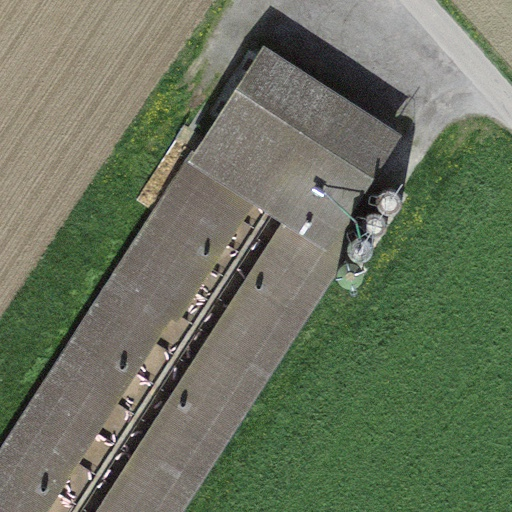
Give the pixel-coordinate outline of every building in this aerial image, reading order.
[(401,125),(261,37),(0,445),(0,511),(176,511),(346,246),(330,235),(401,125)] [(379,185),(380,190),(382,193),(385,196),(390,197),(394,197),(398,196),(401,193),(403,189),(404,185),(403,181),(402,178),(399,175),(396,173),(392,172),(388,173),(384,174),(381,177),(379,181),(379,185)] [(366,213),(367,218),(369,221),(373,224),(377,225),(381,225),(385,224),(389,221),(391,217),(391,213),(391,209),(389,206),(387,203),(383,201),(379,200),(375,201),(372,202),(369,205),(367,209),(366,213)] [(351,236),(352,240),(355,244),(358,247),(362,248),(367,248),(371,246),(374,243),(376,240),(377,236),(376,232),(375,228),(372,225),(368,224),(364,223),(361,223),(357,225),(354,228),(352,232),(351,236)] [(339,262),(340,266),(342,270),(345,273),(349,274),(354,274),(358,272),(361,270),(363,266),(364,262),(363,258),(362,255),(359,252),(356,250),(352,249),(348,249),(344,251),(341,254),(339,258),(339,262)]
